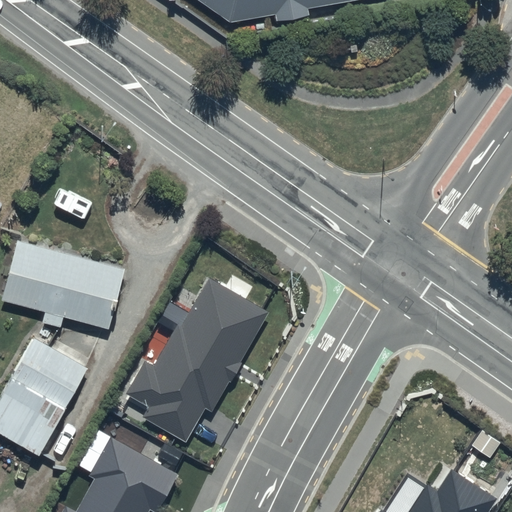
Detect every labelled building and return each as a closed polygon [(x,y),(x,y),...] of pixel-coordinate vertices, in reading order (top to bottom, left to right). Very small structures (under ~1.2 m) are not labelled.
[(195,0),(228,23),(274,14),(275,21),(307,15),(306,9),(352,0),(195,0)] [(15,241),(0,300),(44,312),(41,324),(60,328),(62,317),(106,328),(121,268),(15,241)] [(270,312),(207,275),(154,366),(146,361),(126,394),(149,407),(143,417),(186,441),(205,408),(212,412),(270,312)] [(88,368),(33,338),(0,397),(0,433),(40,455),(88,368)] [(158,511),(179,474),(111,435),(88,476),(93,479),(75,511),(66,506),(63,511),(148,511),(150,510),(154,511),(158,511)] [(489,511),(498,499),(452,468),(438,489),(429,482),(409,511),(383,511),(382,511),(380,511),(489,511)]
